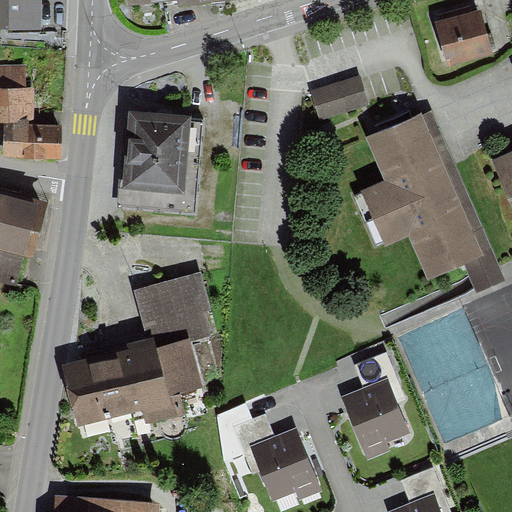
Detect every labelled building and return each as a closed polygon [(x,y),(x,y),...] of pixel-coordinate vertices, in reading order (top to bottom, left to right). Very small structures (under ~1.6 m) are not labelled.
[(0,0),(0,29),(41,31),(42,0),(0,0)] [(494,55),(482,10),(435,23),(447,67),(494,55)] [(61,158),(62,126),(34,125),(34,89),(25,89),(26,66),(0,65),(0,123),(3,123),(3,158),(61,158)] [(362,74),(310,91),(320,122),(372,105),(362,74)] [(505,281),(431,108),(367,136),(386,182),(355,196),(378,249),(409,237),(428,279),(463,264),(476,294),(505,281)] [(125,179),(119,179),(117,210),(197,216),(204,122),(192,121),(192,115),(130,111),(125,179)] [(511,150),(491,160),(511,206),(511,150)] [(48,203),(0,189),(0,280),(17,285),(25,256),(32,258),(48,203)] [(135,291),(148,340),(154,339),(156,347),(190,338),(217,331),(202,274),(135,291)] [(130,350),(64,365),(78,426),(140,411),(144,425),(190,414),(185,395),(203,391),(190,338),(156,347),(154,339),(148,340),(129,345),(130,350)] [(388,378),(398,403),(406,400),(387,352),(354,366),(364,388),(388,378)] [(398,403),(388,378),(364,388),(343,397),(368,459),(391,450),(388,443),(410,434),(398,403)] [(234,426),(253,419),(245,403),(218,415),(225,461),(245,453),(234,426)] [(253,474),(261,471),(251,446),(275,436),(265,413),(253,419),(234,426),(245,453),(253,474)] [(321,491),(296,428),(275,436),(251,446),(261,471),(273,499),(296,490),(300,500),(321,491)] [(402,481),(411,503),(434,493),(441,511),(451,511),(433,468),(402,481)] [(441,511),(434,493),(411,503),(388,511),(441,511)] [(159,511),(160,504),(55,496),(54,511),(159,511)]
